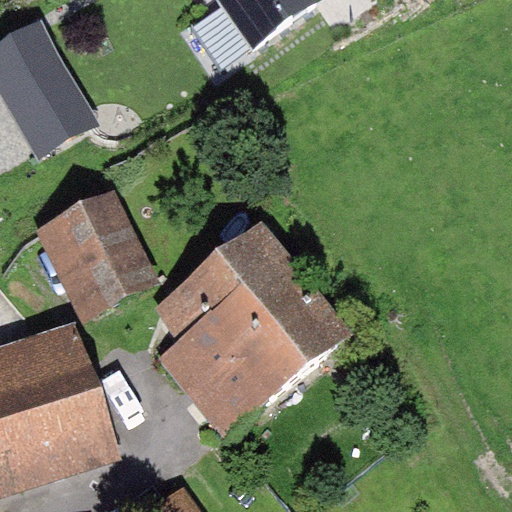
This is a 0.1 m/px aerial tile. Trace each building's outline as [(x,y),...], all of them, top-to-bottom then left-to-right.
[(215,0),(257,60),(328,12),(320,0),(215,0)] [(44,24),(0,49),(0,93),(42,166),(105,130),(44,24)] [(105,213),(33,251),(79,336),(150,298),(105,213)] [(215,453),(338,354),(246,242),(158,314),(184,346),(150,373),(215,453)] [(79,341),(0,369),(0,510),(124,466),(79,341)] [(183,511),(176,500),(158,511),(183,511)]
